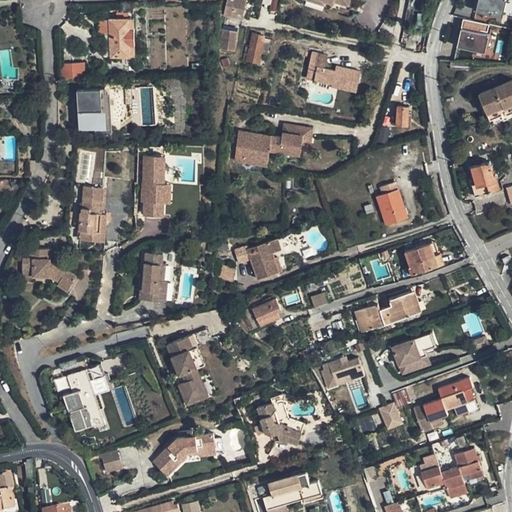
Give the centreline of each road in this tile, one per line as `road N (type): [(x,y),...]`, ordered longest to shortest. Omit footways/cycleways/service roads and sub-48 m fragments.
road 1 (residential): [(0,270),(49,151),(47,12)]
road 2 (residential): [(481,254),(456,208),(445,164),(433,61)]
